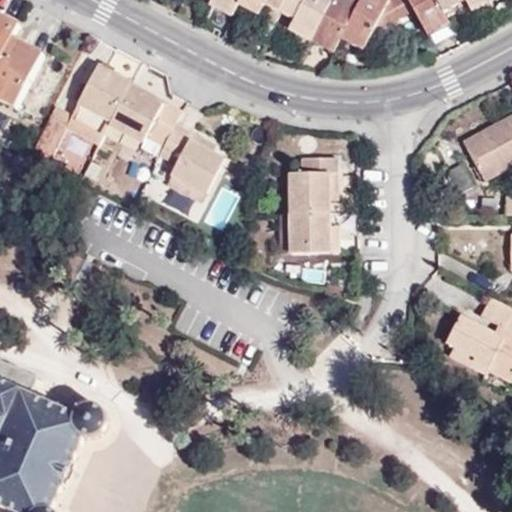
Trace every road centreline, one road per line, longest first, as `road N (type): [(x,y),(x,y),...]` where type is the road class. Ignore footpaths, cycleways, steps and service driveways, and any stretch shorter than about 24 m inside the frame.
road 1 (residential): [(96,0),(283,95),(396,102)]
road 2 (residential): [(381,327),(402,270),(396,102)]
road 3 (residential): [(396,102),(511,48)]
